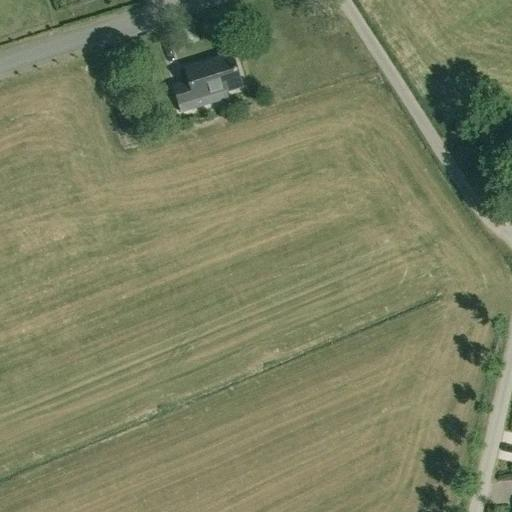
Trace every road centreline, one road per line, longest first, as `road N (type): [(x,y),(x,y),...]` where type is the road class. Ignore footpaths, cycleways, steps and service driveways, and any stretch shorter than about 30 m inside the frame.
road 1 (unclassified): [(511,237),(495,230),(344,0)]
road 2 (unclassified): [(196,0),(0,63)]
road 3 (unclassified): [(475,511),(511,335)]
